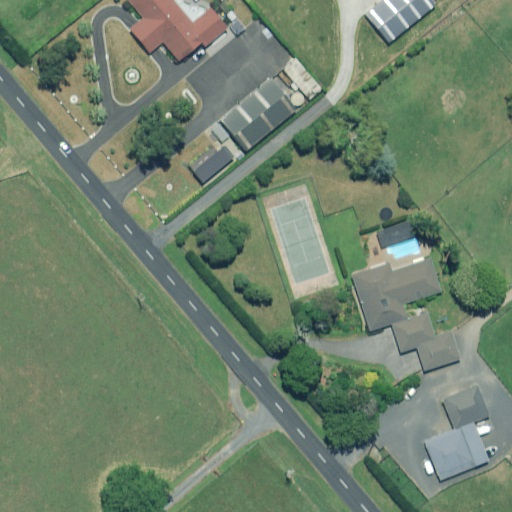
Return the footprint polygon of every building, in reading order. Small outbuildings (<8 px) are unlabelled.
[(192,23),(173,0),(128,0),(143,18),(130,29),(149,53),(163,41),(179,62),(202,43),(204,45),(227,27),(211,7),(192,23)] [(225,0),(218,6),(232,21),(238,15),(225,0)] [(433,7),(426,0),(383,0),(365,15),(388,43),(433,7)] [(323,89),(296,58),(283,69),(310,100),(323,89)] [(245,150),(296,110),(271,79),(220,119),(245,150)] [(298,88),(288,97),(298,108),(308,100),(298,88)] [(394,243),(390,227),(377,231),(381,246),(394,243)] [(394,270),(391,262),(352,275),(370,331),(392,324),(401,353),(417,347),(424,371),(461,359),(452,330),(435,336),(428,312),(408,318),(403,304),(442,291),(431,258),(394,270)] [(491,416),(479,385),(442,399),(455,430),(425,442),(432,461),(426,464),(429,473),(436,470),(440,480),(489,461),(474,423),(491,416)]
